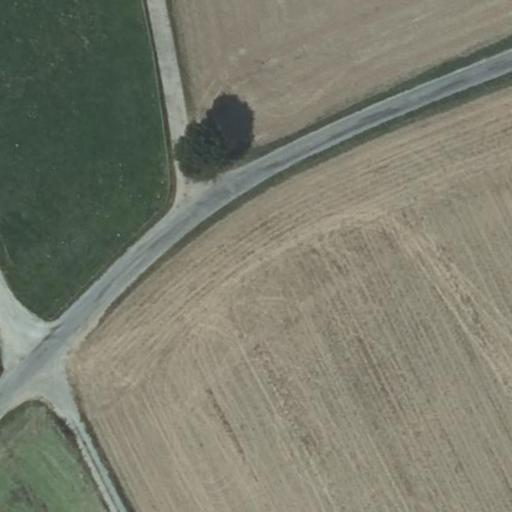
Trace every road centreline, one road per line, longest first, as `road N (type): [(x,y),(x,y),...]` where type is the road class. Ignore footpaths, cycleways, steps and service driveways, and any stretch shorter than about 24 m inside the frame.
road 1 (tertiary): [(511,73),(295,162),(170,225),(0,384)]
road 2 (track): [(170,225),(186,188),(147,0)]
road 3 (track): [(113,511),(29,354)]
